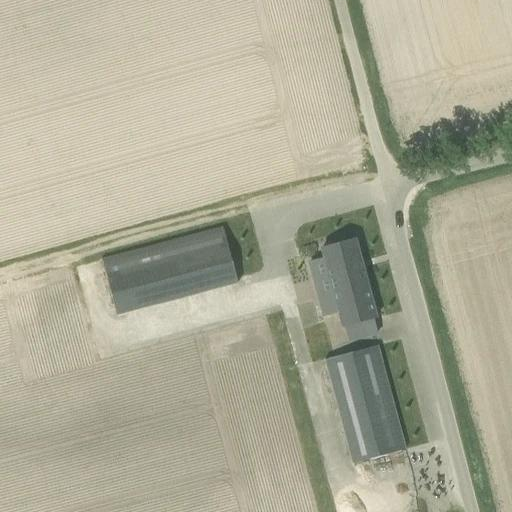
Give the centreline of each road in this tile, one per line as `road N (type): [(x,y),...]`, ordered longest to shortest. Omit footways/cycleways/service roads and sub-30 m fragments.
road 1 (track): [(0,279),(382,175)]
road 2 (unclassified): [(470,511),(386,190)]
road 3 (unclassified): [(386,190),(337,0)]
road 4 (unclassified): [(386,190),(511,156)]
